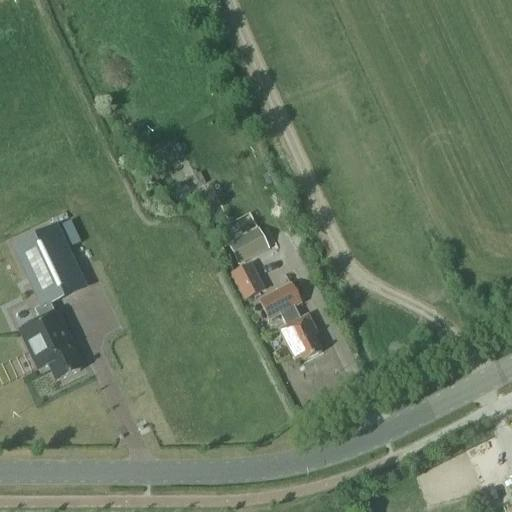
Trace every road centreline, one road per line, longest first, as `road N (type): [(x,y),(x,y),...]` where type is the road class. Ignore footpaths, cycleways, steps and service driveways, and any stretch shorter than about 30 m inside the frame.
road 1 (tertiary): [(0,470),(221,471),(288,463),(363,441),(511,368)]
road 2 (track): [(229,0),(339,252),(362,280),(449,330),(483,382)]
